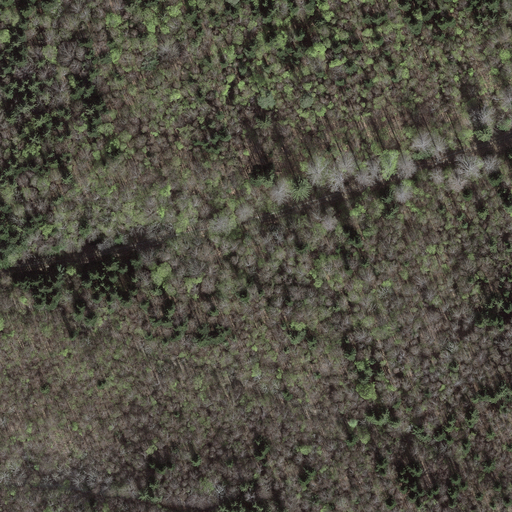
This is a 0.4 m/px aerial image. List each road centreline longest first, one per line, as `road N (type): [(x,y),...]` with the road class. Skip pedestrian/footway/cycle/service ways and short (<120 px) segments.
road 1 (track): [(511,135),(257,219),(0,271)]
road 2 (track): [(0,132),(360,0)]
road 3 (track): [(223,511),(0,484)]
